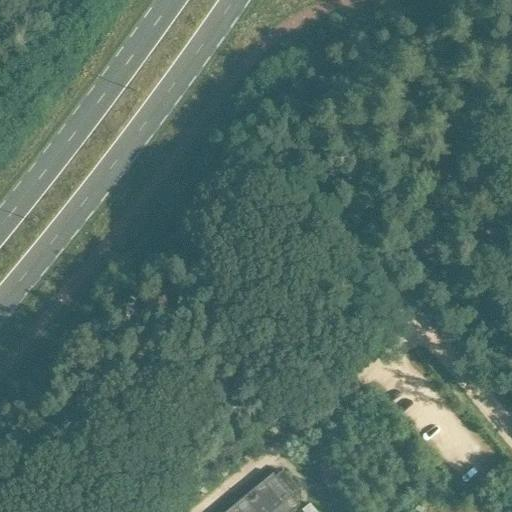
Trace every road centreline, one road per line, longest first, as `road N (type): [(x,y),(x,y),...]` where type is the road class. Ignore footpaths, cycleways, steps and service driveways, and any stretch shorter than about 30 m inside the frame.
road 1 (secondary): [(0,305),(234,0)]
road 2 (track): [(511,427),(268,158)]
road 3 (secondary): [(171,0),(0,228)]
